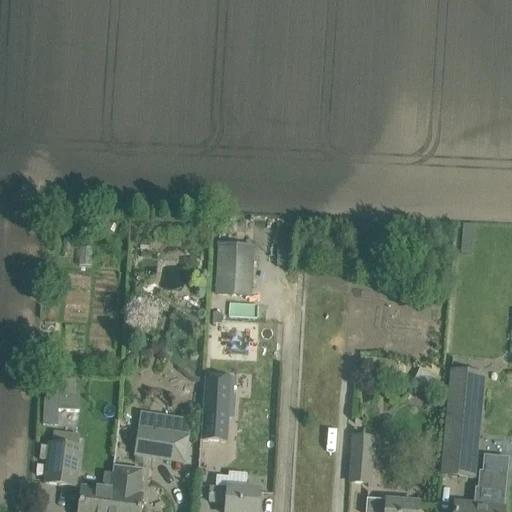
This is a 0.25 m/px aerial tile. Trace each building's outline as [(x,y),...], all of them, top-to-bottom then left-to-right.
[(472,255),(474,226),(463,225),(461,254),(472,255)] [(434,244),(434,231),(404,230),(403,243),(434,244)] [(217,246),(215,298),(252,299),(253,248),(217,246)] [(401,276),(400,289),(442,293),(444,273),(407,269),(406,276),(401,276)] [(483,374),(450,371),(440,478),(473,481),(483,374)] [(207,379),(203,442),(225,443),(227,418),(232,419),(233,398),(230,397),(231,387),(234,387),(234,380),(207,379)] [(59,397),(59,381),(45,381),(43,426),(57,426),(58,412),(79,413),(80,398),(59,397)] [(263,413),(263,424),(272,425),(272,413),(263,413)] [(155,432),(137,429),(133,457),(168,463),(173,423),(157,421),(155,432)] [(52,445),(49,445),(44,485),(75,488),(80,448),(78,448),(80,437),(53,434),(52,445)] [(373,439),(352,437),(349,484),(369,486),(373,439)] [(454,511),(503,511),(504,509),(508,459),(484,456),(482,473),(479,472),(478,490),(475,489),(474,506),(456,504),(454,511)] [(103,491),(81,488),(78,511),(111,511),(116,476),(116,469),(114,468),(113,476),(105,475),(103,491)] [(116,476),(111,511),(140,511),(142,496),(138,496),(141,472),(116,469),(116,476)] [(225,511),(257,511),(259,492),(227,489),(228,480),(211,478),(209,503),(226,505),(225,511)] [(417,511),(418,505),(367,501),(365,511),(417,511)]
